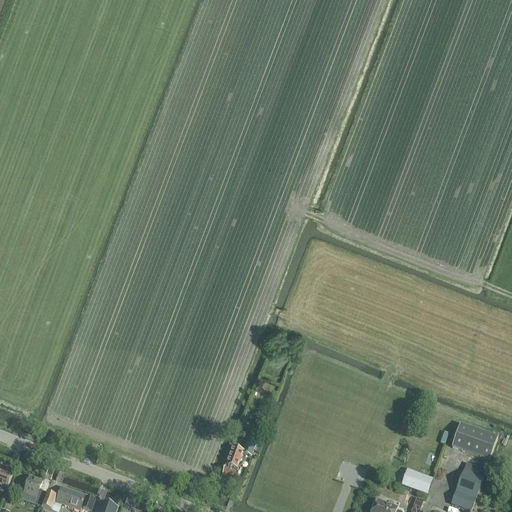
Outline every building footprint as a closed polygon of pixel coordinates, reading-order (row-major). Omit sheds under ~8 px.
[(460,425),(452,448),(490,462),(498,439),(460,425)] [(232,448),(222,477),(237,483),(241,471),(237,470),(242,454),(251,457),(258,438),(250,435),(243,452),(232,448)] [(467,465),(452,505),(470,511),(471,511),(487,472),(467,465)] [(408,470),(403,485),(409,487),(428,494),(433,480),(415,473),(408,470)] [(12,477),(0,472),(0,486),(7,489),(12,477)] [(30,477),(24,494),(36,499),(35,499),(37,500),(35,505),(42,508),(45,499),(38,497),(43,482),(30,477)] [(42,508),(54,511),(59,511),(62,504),(80,511),(86,497),(61,488),(58,497),(47,493),(45,499),(42,508)] [(86,498),(83,509),(90,511),(91,511),(96,501),(86,498)] [(372,511),(395,511),(397,509),(377,501),(372,511)] [(102,503),(99,511),(117,511),(118,509),(102,503)]
